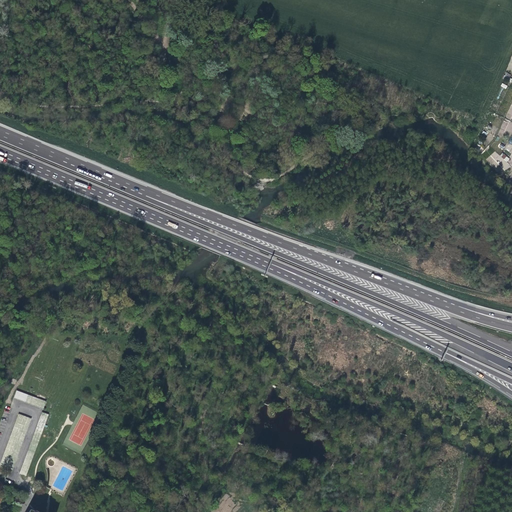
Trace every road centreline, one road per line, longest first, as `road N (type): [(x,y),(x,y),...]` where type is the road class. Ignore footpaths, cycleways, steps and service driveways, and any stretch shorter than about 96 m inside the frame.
road 1 (motorway): [(511,354),(120,183)]
road 2 (motorway): [(412,291),(120,183)]
road 3 (motorway): [(231,247),(511,367)]
road 4 (motorway): [(0,151),(231,247)]
road 5 (motorway): [(231,247),(403,332)]
road 6 (motorway): [(120,183),(0,133)]
road 7 (motorway): [(403,332),(511,393)]
